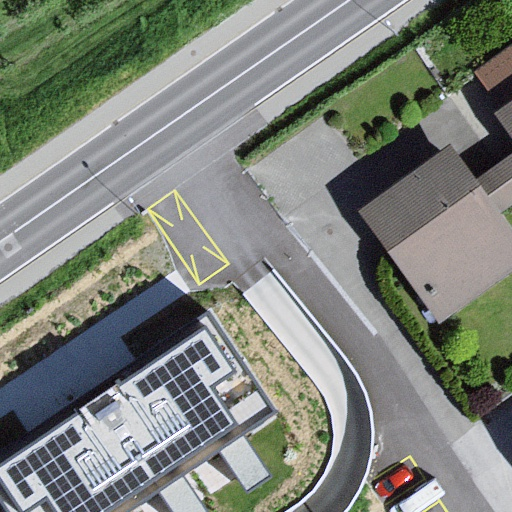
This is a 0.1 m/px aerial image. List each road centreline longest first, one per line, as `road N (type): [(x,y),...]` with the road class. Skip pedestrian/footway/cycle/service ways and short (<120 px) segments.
road 1 (tertiary): [(351,0),(0,243)]
road 2 (residential): [(500,511),(474,454),(297,187)]
